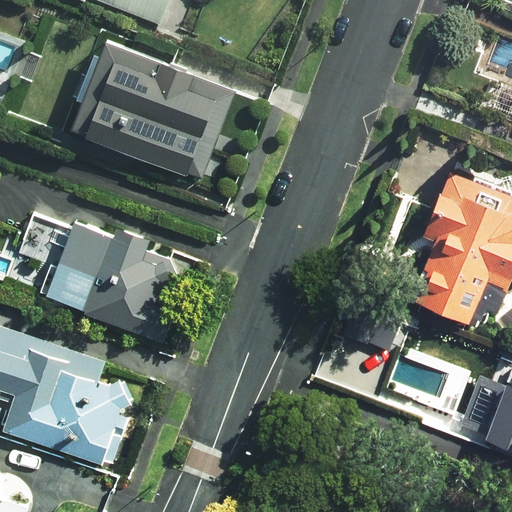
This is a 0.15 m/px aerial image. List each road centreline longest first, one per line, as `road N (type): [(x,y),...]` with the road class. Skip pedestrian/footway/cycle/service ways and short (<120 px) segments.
road 1 (residential): [(383,0),(188,511)]
road 2 (unknown): [(360,61),(511,124)]
